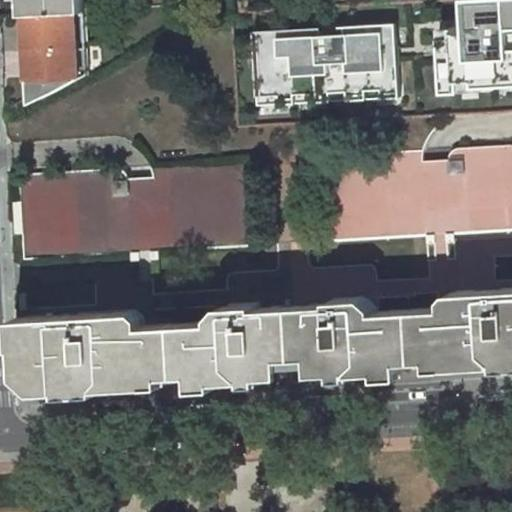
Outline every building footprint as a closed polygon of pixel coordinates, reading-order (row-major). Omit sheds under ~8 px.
[(24,0),(25,16),(39,15),(50,14),(85,12),(84,0),(24,0)] [(511,0),(465,0),(467,26),(439,27),(443,92),(461,91),(460,87),(511,84),(511,39),(511,28),(511,27),(511,0)] [(58,94),(89,76),(85,12),(50,14),(39,15),(25,16),(30,106),(58,94)] [(394,22),(252,31),(257,105),(294,102),(294,93),(311,92),(311,101),(330,100),(329,90),(346,89),(347,98),(365,97),(365,88),(382,87),(382,96),(399,95),(394,22)] [(365,88),(365,97),(382,96),(382,87),(365,88)] [(330,100),(347,98),(346,89),(329,90),(330,100)] [(294,102),(311,101),(311,92),(294,93),(294,102)] [(344,237),(511,229),(511,150),(340,158),(344,237)] [(397,362),(441,360),(441,367),(500,364),(500,359),(511,358),(511,288),(455,292),(455,307),(378,312),(364,313),(363,297),(332,299),(332,303),(296,306),(300,366),(336,364),(337,374),(397,370),(397,362)] [(363,297),(364,313),(378,312),(377,306),(367,297),(363,297)] [(102,388),(160,384),(160,376),(204,374),(204,382),(265,378),(264,368),(300,366),(296,306),(261,308),(260,303),(229,306),(230,321),(216,322),(139,326),(137,312),(15,318),(17,349),(20,349),(22,373),(42,391),(64,390),(64,386),(101,384),(102,388)] [(225,306),(216,316),(216,322),(230,321),(229,306),(225,306)]
